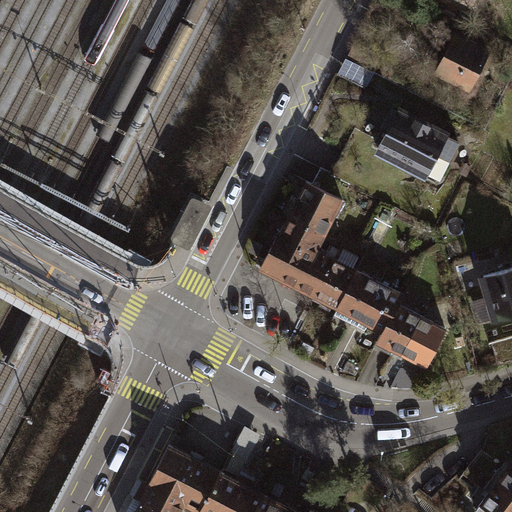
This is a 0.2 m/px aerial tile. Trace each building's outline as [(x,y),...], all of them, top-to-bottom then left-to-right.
[(479,0),(449,0),(473,12),(479,0)] [(491,60),(449,39),(430,75),(472,96),(491,60)] [(455,141),(399,110),(372,158),(429,189),(455,141)] [(283,213),(288,215),(325,234),(343,200),(305,181),(294,202),(290,199),(283,213)] [(214,206),(193,195),(170,240),(191,251),(214,206)] [(260,269),(315,297),(335,259),(317,250),(325,234),(288,215),(260,269)] [(315,297),(338,308),(358,271),(335,259),(315,297)] [(335,315),(359,326),(381,283),(358,271),(338,308),(335,315)] [(511,272),(477,282),(489,325),(511,318),(511,272)] [(403,294),(381,283),(359,326),(365,330),(368,324),(384,332),(398,305),(403,294)] [(394,349),(402,353),(421,316),(398,305),(384,332),(377,345),(392,353),(394,349)] [(445,328),(421,316),(402,353),(426,365),(445,328)] [(511,339),(493,344),(498,364),(511,360),(511,339)] [(260,434),(245,426),(233,450),(247,458),(260,434)] [(181,511),(186,503),(202,511),(222,472),(170,445),(142,502),(161,511),(181,511)] [(511,464),(507,461),(491,485),(511,499),(511,464)] [(228,511),(244,483),(222,472),(202,511),(203,511),(228,511)] [(256,511),(266,494),(244,483),(228,511),(256,511)] [(511,511),(511,499),(491,485),(472,511),(511,511)] [(283,511),(287,505),(266,494),(256,511),(283,511)] [(161,511),(142,502),(136,511),(161,511)]
